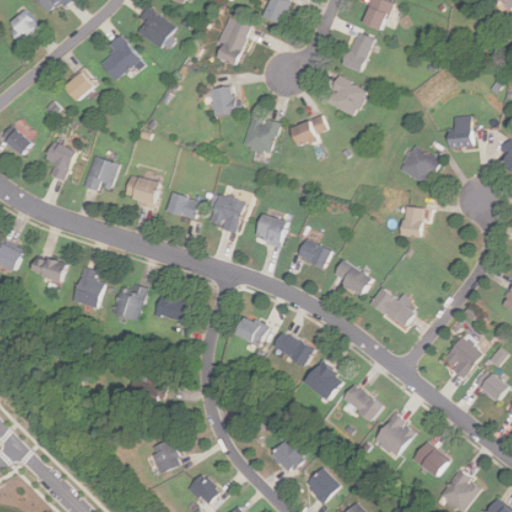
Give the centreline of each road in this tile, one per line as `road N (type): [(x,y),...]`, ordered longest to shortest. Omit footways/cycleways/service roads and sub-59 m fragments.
road 1 (residential): [(0,184),(68,221),(248,276),(318,308),(511,457)]
road 2 (residential): [(233,273),(210,348),(210,403),(237,460),(287,511)]
road 3 (residential): [(403,372),(483,267),(493,231),(483,198)]
road 4 (residential): [(0,104),(118,0)]
